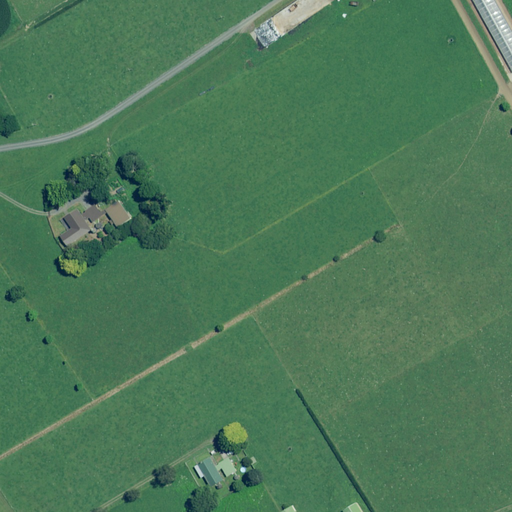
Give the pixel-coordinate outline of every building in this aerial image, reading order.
[(511,29),(496,0),(474,0),(511,67),(511,29)] [(312,17),(301,1),(259,31),(270,47),(312,17)] [(123,187),(117,191),(121,195),(126,191),(123,187)] [(82,216),(79,211),(67,219),(73,229),(62,237),(69,247),(93,231),(87,222),(91,219),(94,223),(109,213),(119,228),(132,219),(119,200),(109,207),(102,211),(98,205),(82,216)] [(258,463),(255,458),(249,461),(253,466),(258,463)] [(238,472),(230,459),(216,467),(212,459),(196,468),(203,479),(206,477),(213,488),(225,481),(220,471),(224,469),(228,478),(238,472)]
